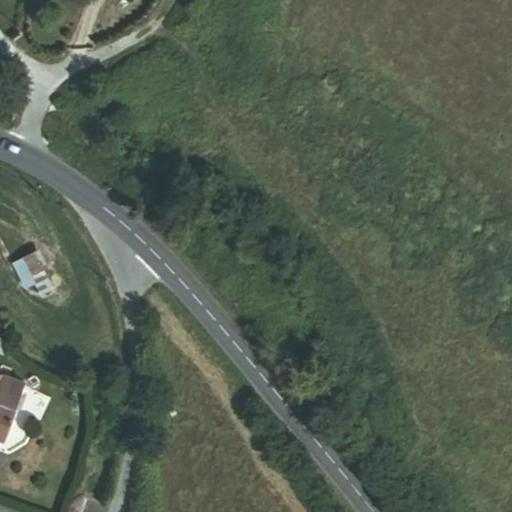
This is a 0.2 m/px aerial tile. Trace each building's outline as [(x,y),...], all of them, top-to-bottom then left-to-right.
[(44,255),(39,257),(44,268),(49,265),(44,255)] [(44,268),(39,257),(19,268),(31,290),(51,280),(44,268)] [(18,341),(0,327),(0,351),(14,356),(18,341)] [(0,434),(5,436),(23,377),(0,369),(0,434)] [(81,472),(76,496),(104,502),(113,458),(101,455),(97,475),(81,472)]
